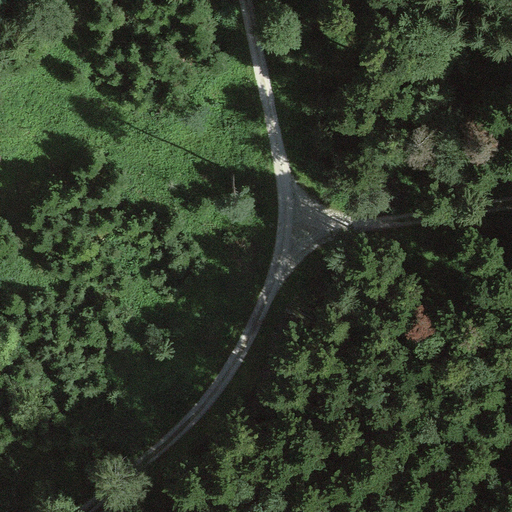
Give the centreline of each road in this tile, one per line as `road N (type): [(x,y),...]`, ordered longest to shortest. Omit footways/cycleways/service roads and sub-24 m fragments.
road 1 (track): [(87,511),(218,393),(255,332),(292,221)]
road 2 (track): [(292,221),(248,0)]
road 3 (track): [(292,221),(511,210)]
